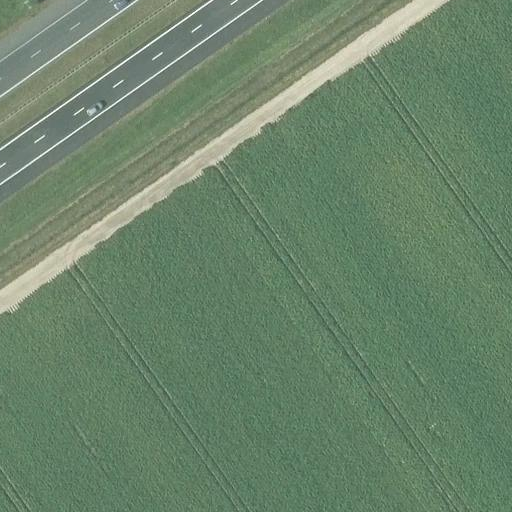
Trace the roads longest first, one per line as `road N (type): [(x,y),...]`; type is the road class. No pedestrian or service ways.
road 1 (motorway): [(0,167),(238,0)]
road 2 (motorway): [(113,0),(0,79)]
